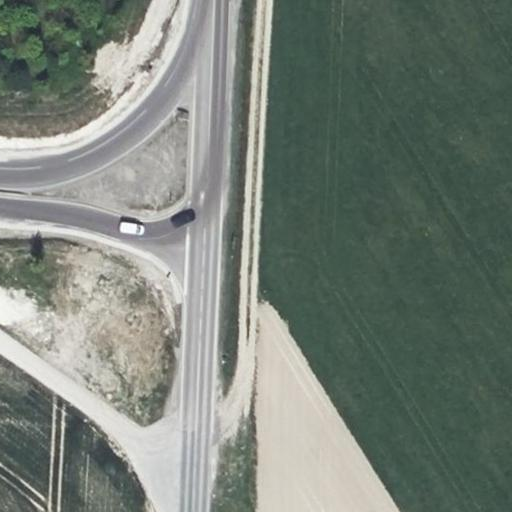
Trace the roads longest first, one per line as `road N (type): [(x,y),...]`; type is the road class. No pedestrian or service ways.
road 1 (motorway): [(213,6),(171,94),(125,141),(71,172),(0,181)]
road 2 (primary): [(203,243),(213,6)]
road 3 (tertiary): [(193,465),(203,243)]
road 4 (motorway): [(0,209),(203,243)]
